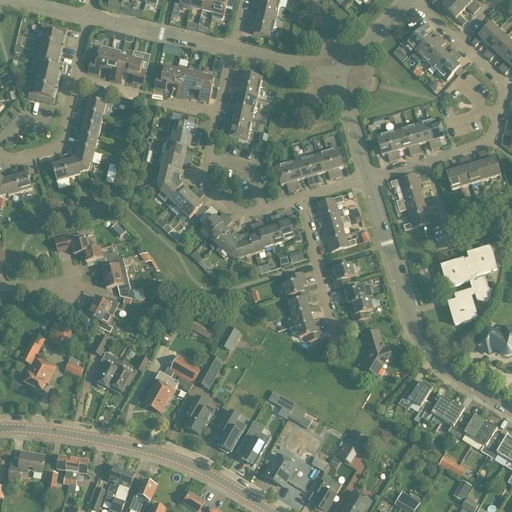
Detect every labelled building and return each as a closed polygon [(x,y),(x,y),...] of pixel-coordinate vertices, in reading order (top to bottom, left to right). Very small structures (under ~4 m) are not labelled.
[(175,0),(175,6),(181,7),(180,9),(181,10),(188,12),(189,11),(190,9),(190,10),(192,0),(175,0)] [(192,0),(190,10),(201,12),(204,0),(192,0)] [(204,0),(201,12),(212,15),(215,0),(204,0)] [(215,0),(212,15),(213,15),(212,20),(221,22),(223,21),(224,18),(223,17),(227,0),(215,0)] [(253,0),(253,2),(281,9),(281,7),(280,5),(281,0),(253,0)] [(463,13),(449,0),(442,8),(456,21),(463,27),(466,24),(459,17),(463,13)] [(463,0),(449,0),(463,13),(467,9),(474,16),(477,12),(463,0)] [(475,0),(463,0),(477,12),(480,9),(473,2),(475,0)] [(281,9),(253,2),(251,8),(259,10),(258,15),(277,19),(278,12),(280,11),(281,9)] [(132,16),(142,18),(143,12),(133,9),(132,16)] [(249,18),(248,24),(276,30),(276,28),(275,26),(277,19),(258,15),(257,20),(249,18)] [(187,29),(208,34),(210,28),(189,23),(187,29)] [(276,30),(248,24),(247,29),(254,31),(253,36),(272,40),(273,33),(275,32),(276,30)] [(490,24),(478,37),(471,44),(475,48),(481,41),(485,44),(498,31),(490,24)] [(426,25),(420,31),(407,45),(415,53),(428,38),(425,35),(430,29),(426,25)] [(45,32),(46,32),(65,37),(67,37),(68,33),(56,30),(43,26),(42,27),(41,31),(45,32)] [(485,44),(490,48),(483,55),(486,59),(505,38),(498,31),(485,44)] [(57,67),(65,37),(46,32),(38,64),(42,65),(34,96),(53,100),(61,68),(57,67)] [(432,42),(428,38),(415,53),(420,58),(421,60),(422,61),(442,40),(438,36),(432,42)] [(511,44),(505,38),(486,59),(490,62),(496,55),(500,58),(511,45),(511,44)] [(442,40),(422,61),(424,63),(425,63),(431,68),(444,53),(441,50),(446,44),(442,40)] [(181,56),(182,47),(165,45),(164,54),(181,56)] [(511,45),(500,58),(505,62),(498,69),(502,72),(511,61),(511,45)] [(100,49),(100,52),(97,62),(92,61),(89,74),(99,77),(101,69),(106,70),(111,50),(103,48),(100,49)] [(394,55),(404,64),(409,58),(399,49),(394,55)] [(110,83),(115,84),(121,57),(122,55),(121,52),(111,50),(106,70),(113,72),(110,83)] [(444,53),(431,68),(436,73),(436,75),(438,76),(458,55),(454,51),(448,57),(444,53)] [(458,55),(438,76),(439,77),(441,77),(447,83),(454,74),(458,78),(463,72),(460,69),(460,68),(456,64),(462,59),(458,55)] [(123,74),(128,76),(132,60),(121,57),(115,84),(120,85),(123,74)] [(216,59),(213,69),(221,72),(224,62),(216,59)] [(132,85),(143,87),(147,73),(141,71),(143,63),(132,60),(128,76),(134,77),(132,85)] [(511,61),(502,72),(505,75),(511,69),(511,61)] [(181,99),(181,97),(188,70),(187,69),(179,67),(177,68),(176,71),(173,87),(178,88),(175,98),(181,99)] [(165,68),(163,77),(157,76),(154,90),(165,93),(167,85),(173,87),(176,71),(165,68)] [(419,79),(424,73),(419,69),(415,74),(419,79)] [(188,90),(194,92),(198,76),(199,71),(197,71),(196,76),(187,73),(188,71),(188,70),(181,97),(187,98),(188,90)] [(1,79),(3,83),(9,79),(7,75),(1,79)] [(235,79),(234,84),(261,91),(262,88),(261,87),(263,80),(244,75),(243,81),(235,79)] [(201,77),(198,76),(194,92),(200,93),(198,101),(209,103),(215,80),(201,77)] [(261,91),(234,84),(232,90),(240,92),(239,96),(258,101),(259,93),(261,92),(261,91)] [(30,97),(29,100),(42,103),(45,104),(54,106),(56,101),(53,100),(34,96),(30,95),(30,97)] [(230,100),(229,105),(256,111),(257,109),(256,108),(258,101),(239,96),(238,102),(230,100)] [(81,109),(81,112),(104,117),(106,106),(93,102),(94,100),(84,98),(83,102),(89,104),(87,111),(81,109)] [(133,103),(121,100),(120,107),(132,110),(133,103)] [(256,111),(229,105),(227,111),(235,113),(234,117),(253,122),(254,114),(256,113),(256,111)] [(78,121),(78,123),(101,129),(104,117),(81,112),(80,114),(86,116),(84,122),(78,121)] [(181,124),(175,123),(175,122),(170,121),(167,134),(172,135),(172,134),(199,141),(201,135),(196,134),(199,122),(182,117),(181,124)] [(234,117),(233,123),(225,121),(224,126),(251,133),(252,131),(251,129),(253,122),(234,117)] [(375,128),(385,124),(383,118),(373,122),(375,128)] [(430,121),(428,122),(429,124),(437,150),(442,149),(439,141),(445,139),(439,121),(432,123),(430,121)] [(425,125),(418,127),(424,145),(428,144),(431,152),(437,150),(429,124),(428,122),(426,122),(425,125)] [(76,133),(75,135),(98,141),(101,129),(78,123),(77,126),(83,128),(81,134),(76,133)] [(251,133),(224,126),(223,132),(230,133),(229,138),(248,143),(250,135),(251,134),(251,133)] [(409,128),(407,128),(416,156),(421,155),(419,147),(424,145),(418,127),(411,129),(409,128)] [(404,131),(397,133),(403,151),(408,150),(410,158),(416,156),(407,128),(405,129),(404,131)] [(388,134),(386,134),(387,136),(395,163),(400,161),(398,153),(403,151),(397,133),(390,135),(388,134)] [(172,134),(172,135),(170,146),(187,150),(189,150),(190,145),(198,146),(199,141),(172,134)] [(375,149),(377,157),(382,156),(382,158),(387,156),(389,164),(395,163),(387,136),(386,134),(384,135),(384,137),(377,139),(379,147),(375,149)] [(80,139),(78,146),(73,144),(72,147),(95,152),(98,141),(75,135),(74,137),(80,139)] [(187,150),(170,146),(167,145),(164,156),(192,163),(193,157),(186,155),(187,150)] [(95,152),(72,147),(71,149),(77,150),(75,160),(88,172),(90,164),(92,164),(95,152)] [(329,152),(327,152),(327,154),(335,180),(340,178),(338,170),(343,169),(338,150),(330,153),(329,152)] [(325,154),(317,157),(322,175),(327,174),(329,182),(335,180),(327,154),(327,152),(325,153),(325,154)] [(496,159),(490,161),(487,152),(483,153),(491,180),(501,177),(496,159)] [(478,154),(481,164),(476,165),(481,183),(491,180),(483,153),(478,154)] [(192,163),(164,156),(162,168),(183,173),(183,172),(182,171),(183,167),(191,168),(192,163)] [(61,164),(54,166),(53,160),(48,161),(51,171),(53,170),(57,184),(68,180),(62,157),(59,158),(61,164)] [(64,157),(62,157),(68,180),(80,177),(80,175),(88,172),(75,160),(65,163),(64,157)] [(308,158),(306,158),(314,186),(320,184),(317,177),(322,175),(317,157),(310,159),(308,158)] [(304,161),(296,163),(302,181),(307,180),(309,188),(314,186),(306,158),(304,159),(304,161)] [(467,158),(463,159),(471,186),(481,183),(476,165),(470,167),(467,158)] [(458,160),(461,170),(456,172),(461,189),(471,186),(463,159),(458,160)] [(287,164),(285,165),(294,192),(299,191),(297,183),(302,181),(296,163),(289,165),(287,164)] [(456,172),(451,173),(448,163),(443,165),(452,192),(461,189),(456,172)] [(108,182),(115,182),(116,166),(109,165),(108,182)] [(288,194),(294,192),(285,165),(284,165),(283,167),(275,169),(281,188),(286,186),(288,194)] [(24,174),(17,176),(15,177),(20,194),(32,190),(28,177),(30,177),(27,167),(22,168),(24,174)] [(183,173),(162,168),(158,185),(159,189),(180,183),(181,178),(182,178),(183,173)] [(3,180),(0,193),(0,198),(8,196),(8,197),(17,195),(19,202),(22,201),(20,194),(15,177),(17,176),(15,170),(10,172),(12,178),(3,180)] [(416,176),(399,181),(391,183),(392,189),(400,187),(402,193),(420,187),(419,183),(418,183),(416,176)] [(101,184),(94,178),(90,182),(97,189),(101,184)] [(180,183),(159,189),(160,194),(170,203),(166,207),(167,209),(185,190),(187,188),(183,184),(182,185),(180,183)] [(402,193),(404,200),(396,202),(398,208),(423,200),(421,192),(422,192),(420,187),(402,193)] [(185,190),(167,209),(171,212),(175,208),(180,212),(199,192),(195,188),(189,194),(185,190)] [(199,192),(180,212),(189,220),(203,206),(199,202),(204,196),(199,192)] [(341,197),(333,200),(316,205),(318,213),(317,213),(319,218),(337,212),(335,205),(343,203),(341,197)] [(425,208),(423,200),(398,208),(399,213),(407,210),(409,218),(428,212),(426,208),(425,208)] [(337,212),(319,218),(320,223),(321,222),(324,229),(349,222),(347,216),(339,219),(337,212)] [(409,218),(411,224),(403,226),(405,232),(430,225),(428,217),(429,217),(428,212),(409,218)] [(223,215),(217,221),(214,217),(201,230),(209,238),(227,219),(223,215)] [(282,216),(275,218),(283,245),(284,244),(284,242),(293,240),(294,244),(301,242),(294,218),(288,220),(288,222),(284,223),(282,216)] [(273,228),(268,230),(275,254),(279,253),(278,249),(275,249),(274,247),(283,245),(275,218),(270,219),(273,228)] [(159,219),(155,224),(163,231),(167,226),(159,219)] [(227,219),(209,238),(208,240),(213,245),(210,248),(212,250),(231,230),(230,230),(228,233),(225,230),(232,223),(227,219)] [(350,227),(349,222),(324,229),(326,237),(325,237),(326,242),(344,236),(342,229),(350,227)] [(262,223),(256,225),(264,253),(265,253),(264,250),(271,248),(273,254),(275,254),(268,230),(264,231),(262,223)] [(116,225),(111,230),(119,240),(125,234),(116,225)] [(248,234),(247,235),(254,256),(264,253),(256,225),(251,227),(254,237),(250,238),(248,234)] [(231,230),(212,250),(214,252),(218,249),(228,258),(233,260),(238,240),(234,235),(235,234),(231,230)] [(368,233),(362,235),(364,243),(371,241),(368,233)] [(238,240),(233,260),(239,261),(254,256),(247,235),(243,236),(244,238),(238,240)] [(73,238),(61,241),(55,242),(58,254),(72,251),(74,257),(79,256),(83,255),(91,253),(88,242),(85,242),(84,236),(73,238)] [(344,236),(326,242),(328,247),(329,246),(331,254),(356,246),(354,240),(346,242),(344,236)] [(501,247),(497,267),(502,268),(506,248),(501,247)] [(463,261),(452,265),(441,268),(448,290),(470,283),(472,291),(450,298),(452,304),(448,305),(455,327),(477,320),(471,299),(475,297),(477,303),(488,306),(492,293),(494,284),(485,282),(484,280),(477,283),(475,278),(496,271),(489,249),(467,256),(469,261),(463,262),(463,261)] [(83,255),(79,256),(80,259),(84,258),(85,264),(96,262),(97,267),(109,264),(107,255),(101,256),(100,250),(91,253),(83,255)] [(298,252),(289,253),(290,264),(299,263),(298,252)] [(191,258),(198,265),(202,261),(195,254),(191,258)] [(111,263),(112,269),(101,271),(103,277),(99,278),(100,282),(121,277),(121,276),(120,271),(125,270),(123,260),(111,263)] [(202,261),(198,265),(207,273),(211,269),(202,261)] [(270,265),(261,267),(262,274),(272,272),(270,265)] [(335,288),(349,283),(348,280),(354,278),(351,265),(333,271),(336,278),(332,279),(335,288)] [(307,292),(304,293),(302,286),(305,285),(302,274),(288,278),(289,284),(283,286),(287,298),(293,296),(294,299),(308,295),(307,292)] [(121,277),(100,282),(101,286),(105,285),(106,291),(117,288),(118,293),(130,290),(126,275),(121,276),(121,277)] [(350,286),(349,283),(335,288),(335,290),(340,289),(343,299),(346,298),(347,302),(364,297),(362,289),(355,291),(353,285),(350,286)] [(259,293),(252,293),(253,302),(260,301),(259,293)] [(294,299),(295,302),(289,304),(292,315),(309,310),(307,303),(310,302),(308,295),(294,299)] [(365,301),(364,297),(347,302),(348,306),(352,305),(354,311),(351,312),(354,323),(368,319),(366,314),(373,312),(369,299),(365,301)] [(90,303),(88,306),(107,316),(113,319),(120,305),(109,300),(107,304),(96,299),(93,305),(90,303)] [(155,305),(152,316),(158,317),(161,307),(155,305)] [(86,310),(90,311),(87,317),(97,322),(95,327),(110,334),(112,329),(108,327),(113,319),(107,316),(88,306),(86,310)] [(319,307),(309,310),(292,315),(296,327),(313,322),(311,315),(321,312),(319,307)] [(51,332),(55,334),(50,343),(63,349),(74,328),(61,321),(59,325),(55,323),(51,332)] [(196,321),(191,330),(210,341),(215,331),(196,321)] [(313,322),(296,327),(299,339),(306,337),(307,343),(322,339),(318,328),(315,329),(313,322)] [(230,328),(220,346),(232,352),(242,334),(230,328)] [(502,337),(493,332),(490,331),(487,331),(485,332),(483,335),(475,347),(488,354),(491,350),(497,354),(498,353),(503,356),(506,357),(509,356),(511,354),(511,330),(504,329),(502,337)] [(382,346),(378,333),(364,337),(370,358),(364,369),(378,377),(384,366),(392,363),(388,349),(383,350),(381,346),(382,346)] [(42,393),(46,385),(48,386),(57,369),(36,359),(45,341),(34,336),(21,362),(31,367),(27,375),(29,376),(25,385),(42,393)] [(100,358),(110,341),(101,336),(91,353),(100,358)] [(181,353),(178,359),(170,373),(181,379),(178,385),(183,388),(181,391),(188,394),(202,369),(197,367),(199,363),(181,353)] [(144,373),(149,359),(140,356),(135,370),(144,373)] [(222,365),(210,358),(196,384),(208,391),(222,365)] [(70,359),(65,373),(80,379),(83,370),(73,366),(75,361),(70,359)] [(108,390),(110,387),(119,372),(120,369),(124,363),(123,362),(122,364),(117,361),(112,369),(105,365),(102,370),(103,371),(96,383),(98,384),(97,385),(98,388),(103,391),(105,390),(106,389),(108,390)] [(131,382),(134,377),(120,369),(119,372),(110,387),(122,394),(129,381),(131,382)] [(151,411),(169,380),(160,375),(155,383),(155,384),(143,406),(151,411)] [(178,385),(169,380),(151,411),(160,416),(173,393),(178,385)] [(421,382),(413,396),(407,392),(399,406),(409,412),(413,404),(420,409),(432,389),(421,382)] [(298,424),(290,442),(302,447),(317,415),(274,395),(270,403),(283,409),(280,416),(298,424)] [(442,396),(434,410),(429,406),(421,420),(430,426),(435,418),(442,422),(453,403),(442,396)] [(184,418),(189,421),(185,429),(199,437),(206,425),(207,426),(212,417),(203,412),(207,405),(195,398),(184,418)] [(421,408),(422,409),(426,411),(429,406),(429,407),(430,405),(425,402),(421,408)] [(465,410),(453,403),(442,422),(451,428),(447,434),(454,438),(461,426),(456,423),(465,410)] [(218,451),(226,456),(227,454),(230,455),(241,435),(232,430),(238,419),(229,413),(218,433),(224,436),(217,448),(219,450),(218,451)] [(461,426),(454,438),(462,442),(465,437),(474,442),(486,423),(475,416),(467,429),(461,426)] [(486,423),(474,442),(484,448),(480,454),(487,458),(494,446),(489,443),(497,430),(486,423)] [(241,448),(246,451),(240,462),(253,469),(254,467),(256,468),(260,461),(258,460),(265,448),(256,443),(263,431),(253,425),(241,448)] [(336,458),(350,466),(367,439),(352,430),(336,458)] [(500,450),(494,446),(487,458),(494,462),(498,457),(507,462),(511,453),(511,438),(508,436),(500,450)] [(312,444),(307,454),(315,459),(311,466),(324,473),(328,465),(325,463),(328,458),(316,452),(318,447),(312,444)] [(272,454),(277,457),(264,478),(283,489),(296,468),(284,461),(288,454),(276,447),(272,454)] [(27,472),(43,475),(46,457),(21,453),(18,470),(11,469),(9,481),(19,483),(21,474),(27,475),(27,472)] [(70,487),(74,460),(59,458),(57,472),(66,473),(63,486),(70,487)] [(89,462),(74,460),(70,487),(76,488),(78,475),(87,476),(89,462)] [(459,467),(453,464),(448,473),(455,476),(459,467)] [(459,467),(455,476),(461,479),(466,471),(459,467)] [(115,485),(114,488),(110,487),(103,508),(109,511),(111,506),(112,506),(120,486),(125,472),(114,468),(109,483),(115,485)] [(135,475),(125,472),(120,486),(112,506),(111,506),(109,511),(112,511),(122,511),(126,503),(125,503),(130,490),(135,475)] [(58,475),(49,474),(45,497),(54,498),(58,475)] [(325,477),(321,483),(314,493),(320,497),(313,508),(315,508),(314,511),(316,511),(325,511),(335,498),(334,497),(336,494),(336,495),(341,487),(325,477)] [(462,481),(454,497),(463,502),(472,486),(462,481)] [(143,511),(146,506),(147,507),(156,487),(144,482),(140,490),(139,490),(137,496),(138,497),(135,502),(133,501),(129,511),(132,511),(143,511)] [(98,511),(106,492),(97,489),(90,511),(93,511),(98,511)] [(501,500),(505,501),(510,493),(506,491),(501,500)] [(183,504),(184,505),(181,510),(184,511),(201,511),(200,511),(205,504),(190,494),(183,504)] [(365,511),(371,504),(354,494),(343,511),(345,511),(344,511),(365,511)] [(403,511),(415,511),(420,505),(402,494),(394,507),(403,511)] [(471,502),(466,511),(475,511),(479,507),(471,502)]
